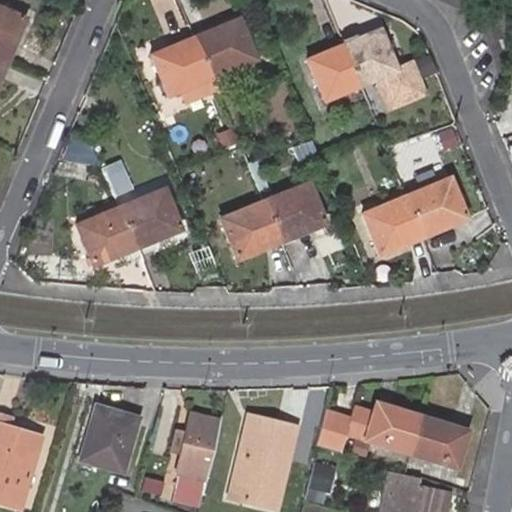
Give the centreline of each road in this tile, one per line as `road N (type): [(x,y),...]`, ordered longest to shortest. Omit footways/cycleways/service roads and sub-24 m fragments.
road 1 (residential): [(511,267),(464,280),(271,299),(136,297),(0,281)]
road 2 (residential): [(511,336),(306,363),(175,363),(0,348)]
road 3 (residential): [(0,242),(107,0)]
road 4 (residential): [(399,0),(428,20),(511,213)]
